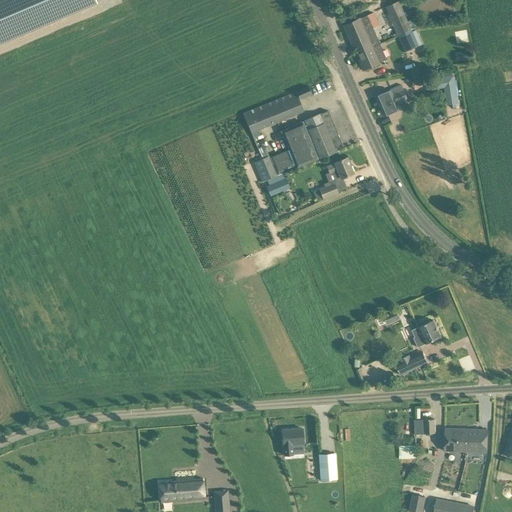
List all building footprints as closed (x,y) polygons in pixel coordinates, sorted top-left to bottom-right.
[(0,0),(0,44),(97,3),(95,0),(0,0)] [(411,30),(407,22),(398,1),(386,7),(398,35),(411,30)] [(378,40),(377,37),(373,29),(373,30),(367,15),(344,25),(356,54),(380,44),(378,40)] [(422,44),(416,30),(412,32),(411,30),(398,35),(405,51),(418,46),(422,44)] [(363,69),(372,65),(386,59),(380,44),(356,54),(363,69)] [(469,50),(454,53),(456,61),(470,58),(469,50)] [(428,73),(412,76),(414,89),(430,87),(428,73)] [(445,88),(446,104),(457,103),(455,74),(438,76),(439,88),(445,88)] [(384,116),(393,112),(399,109),(396,103),(407,98),(401,85),(375,96),(384,116)] [(312,93),(309,86),(296,91),(299,99),(312,93)] [(251,132),(294,115),(303,111),(295,92),(243,113),(251,132)] [(328,154),(334,152),(343,148),(328,110),(312,117),(281,130),(296,167),(328,154)] [(269,156),(254,163),(262,182),(277,175),(269,156)] [(317,202),(318,201),(339,193),(334,181),(353,173),(347,158),(335,163),(327,166),(329,171),(326,172),(329,180),(324,182),(325,185),(326,186),(319,189),(314,192),(317,202)] [(284,179),(283,179),(267,186),(271,196),(291,188),(284,172),(282,173),(283,175),(284,179)] [(397,310),(384,316),(388,324),(400,318),(397,310)] [(426,344),(441,337),(434,320),(419,327),(412,330),(415,337),(414,338),(418,347),(426,344)] [(424,352),(411,356),(410,353),(401,357),(402,359),(396,361),(400,373),(428,363),(424,352)] [(416,434),(418,434),(435,434),(435,419),(415,420),(416,434)] [(302,428),(282,430),(284,455),(293,454),(292,444),(304,443),(302,428)] [(445,451),(466,452),(467,429),(445,428),(445,451)] [(467,429),(466,452),(487,452),(488,430),(467,429)] [(430,448),(431,474),(441,474),(441,448),(430,448)] [(335,453),(319,454),(321,479),(337,478),(335,453)] [(293,459),(293,478),(319,477),(318,459),(293,459)] [(203,480),(194,481),(193,479),(176,480),(176,482),(159,484),(161,504),(205,500),(203,480)] [(409,509),(418,511),(423,511),(428,497),(414,493),(409,509)] [(453,511),(455,503),(437,499),(433,511),(453,511)] [(229,511),(229,503),(215,504),(215,511),(229,511)] [(473,511),(474,507),(455,503),(453,511),(473,511)]
